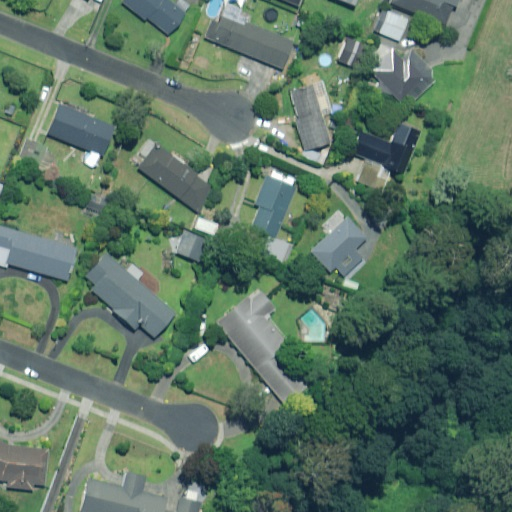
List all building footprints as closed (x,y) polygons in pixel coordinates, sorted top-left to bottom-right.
[(171,0),(124,0),(144,17),(148,13),(167,29),(183,10),(171,0)] [(383,0),(370,0),(368,4),(364,2),(361,10),(373,15),(376,7),(380,9),(383,0)] [(390,0),(391,1),(446,23),(456,0),(390,0)] [(374,31),(398,41),(407,20),(383,10),(374,31)] [(211,16),(204,34),(283,66),(294,38),(246,19),(245,21),(222,12),(219,19),(211,16)] [(392,44),(367,66),(399,101),(413,89),(404,79),(415,69),(392,44)] [(304,148),(331,141),(313,79),(290,86),(298,115),(295,116),(304,148)] [(59,100),(46,131),(102,153),(114,122),(59,100)] [(18,106),(8,103),(4,113),(15,117),(18,106)] [(389,139),(361,128),(352,151),(366,156),(357,178),(383,189),(391,169),(404,174),(422,130),(397,120),(389,139)] [(25,139),(18,159),(38,167),(46,147),(25,139)] [(140,164),(199,211),(211,182),(197,173),(199,169),(156,140),(140,164)] [(251,223),(275,234),(298,184),(266,170),(253,200),(260,203),(251,223)] [(106,217),(112,196),(96,192),(95,196),(90,195),(86,211),(106,217)] [(349,210),(308,248),(329,270),(334,266),(343,275),(363,255),(355,246),(370,232),(349,210)] [(218,226),(199,218),(195,228),(214,236),(218,226)] [(78,244),(0,222),(0,260),(68,280),(78,244)] [(192,235),(183,232),(176,253),(202,262),(209,241),(192,235)] [(288,244),(268,236),(262,255),(282,262),(288,244)] [(174,311),(105,250),(84,274),(94,282),(90,287),(135,326),(139,322),(154,334),(174,311)] [(247,293),(216,319),(278,393),(309,367),(265,315),(276,306),(260,287),(250,295),(247,293)] [(34,482),(44,482),(49,446),(9,442),(0,438),(0,478),(7,479),(6,485),(34,487),(34,482)] [(123,484),(88,475),(80,510),(88,511),(201,511),(205,500),(179,494),(175,509),(165,507),(168,495),(143,489),(147,473),(127,468),(123,484)]
